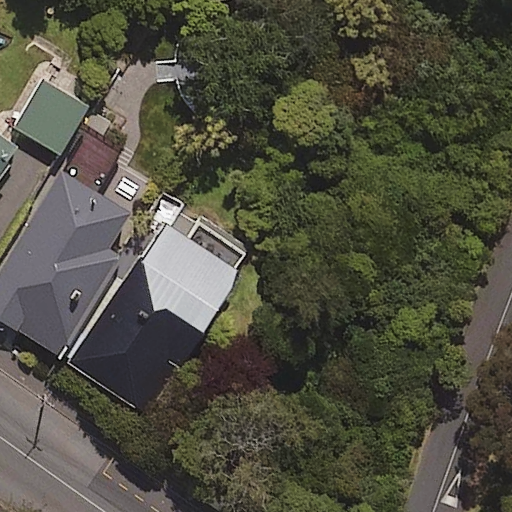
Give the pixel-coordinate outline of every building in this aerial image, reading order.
[(205,0),(218,9),(224,0),(205,0)] [(84,110),(41,83),(13,128),(57,155),(84,110)] [(0,171),(14,151),(0,141),(0,171)] [(82,209),(49,189),(0,268),(0,323),(56,358),(116,258),(70,230),(82,209)] [(247,256),(172,208),(135,266),(123,258),(58,360),(145,415),(247,256)]
